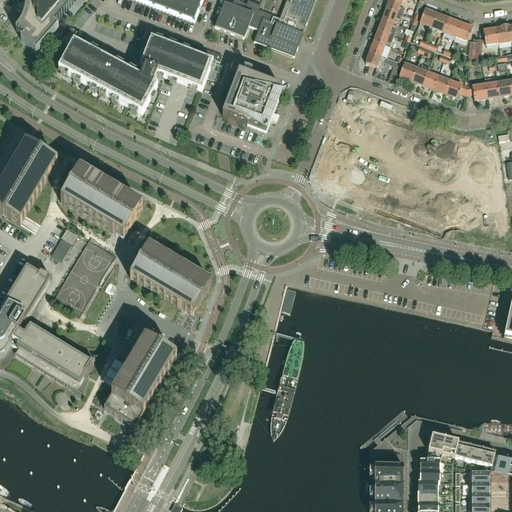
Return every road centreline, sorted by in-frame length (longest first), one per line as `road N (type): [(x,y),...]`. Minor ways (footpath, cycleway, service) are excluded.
road 1 (secondary): [(252,243),(212,359),(132,511)]
road 2 (secondary): [(258,202),(142,151),(0,68)]
road 3 (secondary): [(153,511),(275,252)]
road 4 (secondary): [(0,89),(245,226)]
road 5 (unknown): [(388,134),(387,163),(490,197),(477,158),(410,139)]
road 6 (residential): [(511,115),(463,123),(339,77)]
road 7 (residential): [(511,451),(416,432),(412,511)]
